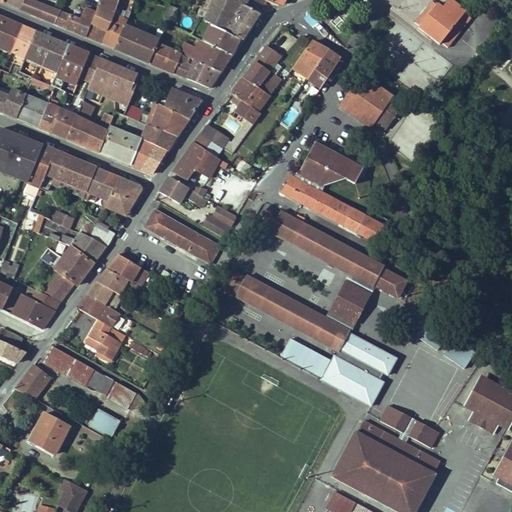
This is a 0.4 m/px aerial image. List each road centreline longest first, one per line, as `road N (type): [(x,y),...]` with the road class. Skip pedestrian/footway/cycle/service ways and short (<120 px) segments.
road 1 (residential): [(0,397),(154,185)]
road 2 (residential): [(215,97),(0,7)]
road 3 (residential): [(0,119),(154,185)]
